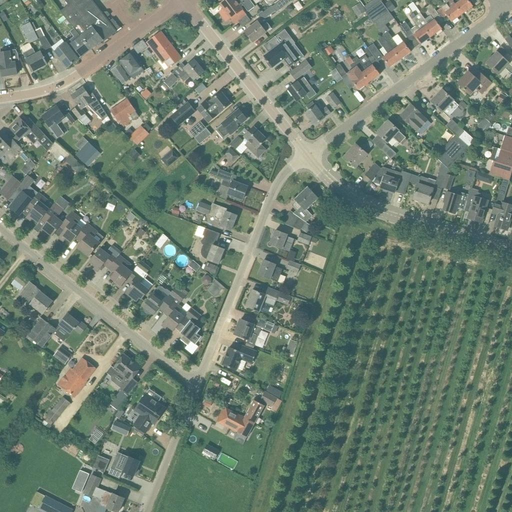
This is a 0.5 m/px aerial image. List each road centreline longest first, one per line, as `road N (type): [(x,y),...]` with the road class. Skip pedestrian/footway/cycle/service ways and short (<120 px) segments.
road 1 (unclassified): [(193,384),(277,182),(308,154)]
road 2 (residential): [(193,384),(0,230)]
road 3 (residential): [(308,154),(501,11)]
road 4 (tertiary): [(511,253),(362,205),(308,154)]
road 5 (unclassified): [(5,98),(73,76),(183,1)]
road 6 (tertiary): [(308,154),(183,1)]
road 7 (unclassified): [(144,511),(193,384)]
